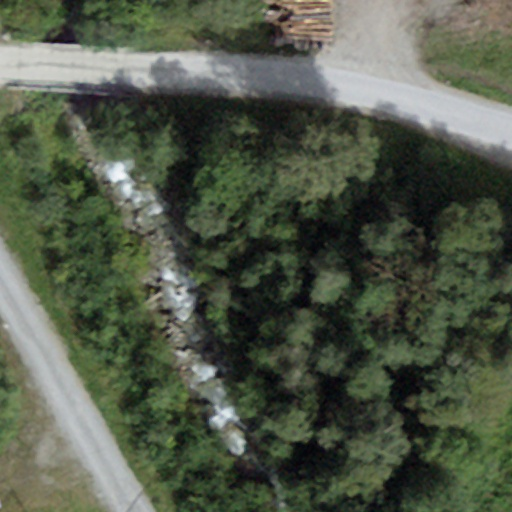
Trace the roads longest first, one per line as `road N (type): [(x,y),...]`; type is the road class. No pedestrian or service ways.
road 1 (track): [(0,70),(376,90)]
road 2 (track): [(138,511),(0,263)]
